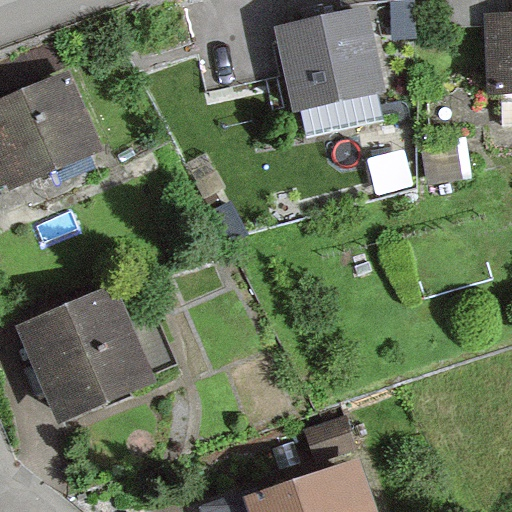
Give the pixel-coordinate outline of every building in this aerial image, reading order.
[(511,20),(503,21),(501,0),(431,0),(433,31),(487,28),(490,96),(511,94),(511,20)] [(357,18),(334,23),(318,26),(315,13),(300,17),(303,30),(278,35),(294,110),(373,93),(357,18)] [(0,70),(0,92),(63,68),(56,49),(0,70)] [(59,86),(0,111),(0,185),(9,182),(10,184),(87,151),(59,86)] [(106,299),(22,334),(57,417),(141,382),(106,299)] [(311,460),(349,447),(341,423),(303,436),(311,460)] [(360,511),(348,476),(256,507),(252,495),(200,511),(360,511)]
